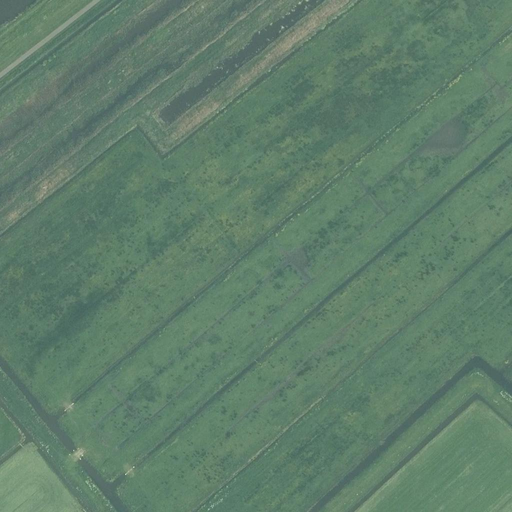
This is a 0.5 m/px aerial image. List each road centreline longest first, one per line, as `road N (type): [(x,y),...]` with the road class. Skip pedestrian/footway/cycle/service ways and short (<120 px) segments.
road 1 (track): [(335,511),(476,381),(511,412)]
road 2 (track): [(90,445),(64,467),(0,389)]
